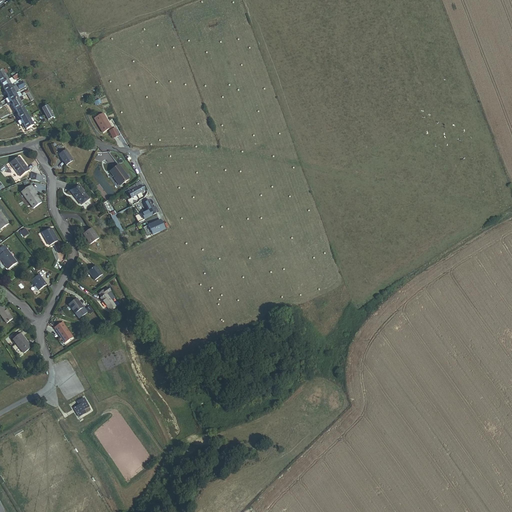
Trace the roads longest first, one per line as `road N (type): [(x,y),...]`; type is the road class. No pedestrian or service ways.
road 1 (unclassified): [(38,329),(71,256),(51,175),(32,143)]
road 2 (residential): [(32,143),(85,136),(127,152),(162,216)]
